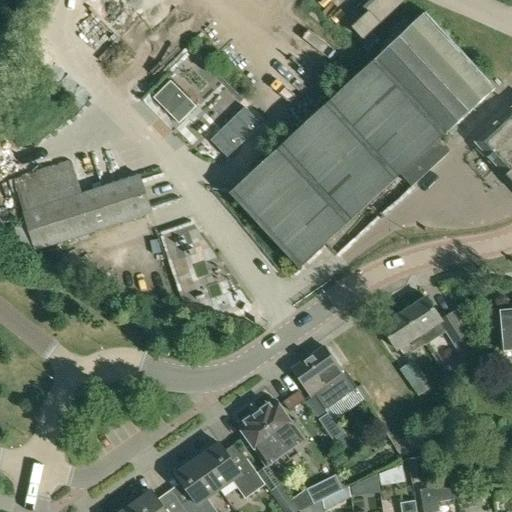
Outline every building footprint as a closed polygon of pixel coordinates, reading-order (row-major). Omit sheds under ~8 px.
[(407,0),(371,0),(364,8),(368,13),(352,28),(364,40),(407,0)] [(447,135),(497,88),(428,13),(416,24),(407,15),(389,32),(397,41),(233,194),(301,268),(405,171),(417,184),(450,153),(438,140),(445,133),(447,135)] [(511,110),(476,143),(504,173),(511,164),(511,110)] [(187,126),(202,148),(223,134),(208,112),(187,126)] [(88,234),(76,196),(85,192),(73,160),(13,179),(16,187),(7,190),(24,255),(88,234)] [(153,213),(141,175),(76,196),(88,234),(153,213)] [(193,290),(221,280),(214,262),(209,263),(201,242),(192,246),(186,229),(171,235),(193,290)] [(428,297),(405,312),(425,345),(447,331),(441,322),(443,321),(428,297)] [(511,309),(500,310),(504,352),(511,351),(511,309)] [(407,357),(425,345),(405,312),(383,327),(398,350),(401,348),(407,357)] [(471,334),(456,312),(443,321),(464,355),(471,334)] [(354,390),(358,387),(350,375),(346,378),(344,376),(345,375),(325,347),(293,369),(313,397),(316,395),(326,409),(354,389),(354,390)] [(419,396),(430,389),(411,362),(401,369),(419,396)] [(367,390),(337,405),(343,419),(374,404),(367,390)] [(302,411),(314,402),(307,393),(295,402),(302,411)] [(306,441),(295,425),(279,403),(272,407),(271,405),(258,414),(291,461),(300,455),(295,449),(306,441)] [(319,420),(334,441),(346,433),(331,412),(319,420)] [(290,461),(291,461),(258,414),(247,422),(248,424),(241,429),(264,461),(272,455),(281,468),(291,462),(290,461)] [(266,485),(248,458),(237,466),(221,443),(198,460),(221,492),(234,482),(246,499),(266,485)] [(193,497),(182,505),(187,511),(217,511),(209,500),(221,492),(198,460),(177,474),(193,497)] [(306,489),(314,504),(323,499),(325,498),(343,488),(337,476),(306,489)] [(297,511),(314,504),(305,491),(294,499),(284,482),(271,491),(285,511),(297,511)] [(421,489),(424,511),(432,511),(441,510),(436,487),(421,489)] [(187,511),(182,505),(172,490),(159,499),(153,491),(131,506),(135,511),(187,511)] [(417,511),(416,501),(401,503),(402,511),(417,511)]
